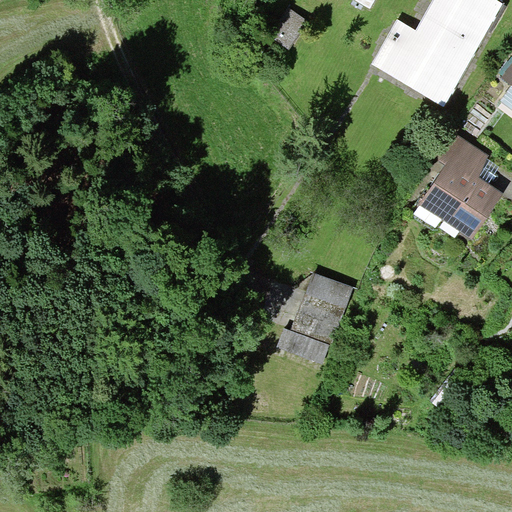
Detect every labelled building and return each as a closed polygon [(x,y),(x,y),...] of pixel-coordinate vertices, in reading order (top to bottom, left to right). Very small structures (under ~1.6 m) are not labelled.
[(386,40),(391,43),(377,68),(442,105),(500,2),(497,0),(440,0),(429,20),(423,17),(410,39),(397,31),(394,36),(389,34),(386,40)] [(282,40),(289,45),(303,24),(288,13),(273,36),(281,41),(282,40)] [(511,62),(501,78),(511,86),(511,62)] [(466,176),(480,156),(455,139),(441,160),(449,166),(426,200),(422,197),(411,212),(433,227),(443,212),(461,225),(473,207),(479,212),(491,193),(466,176)] [(349,288),(312,275),(291,331),(282,329),(276,345),(319,362),(326,344),(328,345),(349,288)] [(341,346),(368,360),(378,342),(355,330),(351,339),(346,336),(341,346)]
